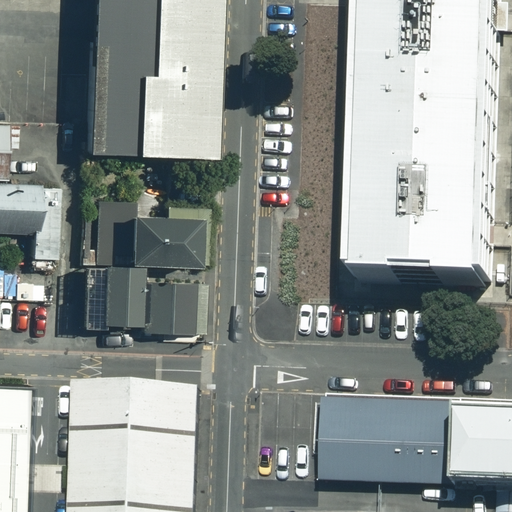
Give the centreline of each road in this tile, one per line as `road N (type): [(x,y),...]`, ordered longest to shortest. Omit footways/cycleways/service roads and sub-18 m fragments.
road 1 (unclassified): [(231,366),(244,0)]
road 2 (unclassified): [(0,360),(231,366)]
road 3 (unclassified): [(226,511),(231,366)]
